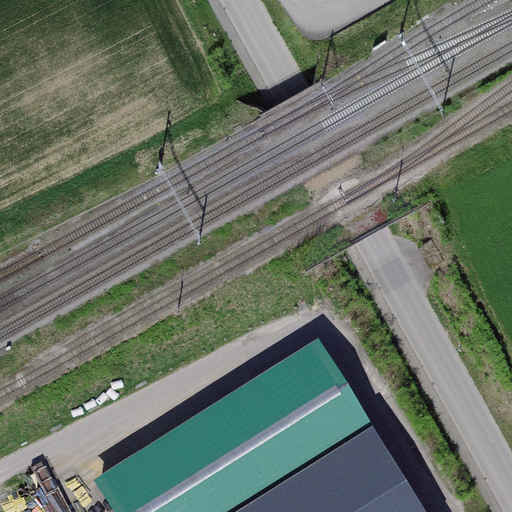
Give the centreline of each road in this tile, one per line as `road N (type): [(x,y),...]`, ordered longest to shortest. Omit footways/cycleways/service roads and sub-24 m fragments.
road 1 (unclassified): [(372,234),(511,491)]
road 2 (unclassified): [(372,234),(239,0)]
road 3 (unknown): [(219,511),(229,449),(225,360)]
